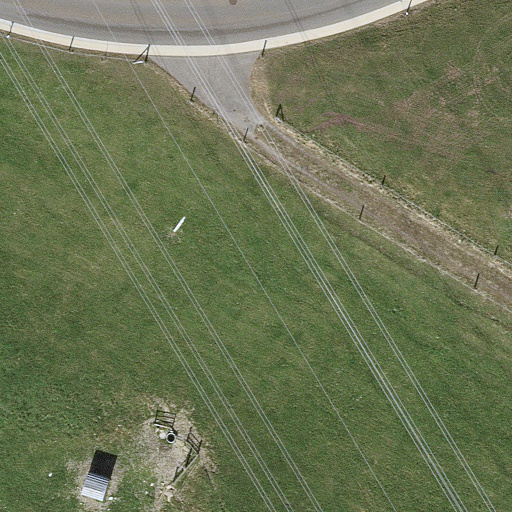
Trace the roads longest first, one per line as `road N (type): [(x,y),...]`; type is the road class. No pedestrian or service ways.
road 1 (track): [(159,18),(211,87),(253,126),(511,291)]
road 2 (tertiary): [(26,0),(159,18),(215,18),(320,0)]
